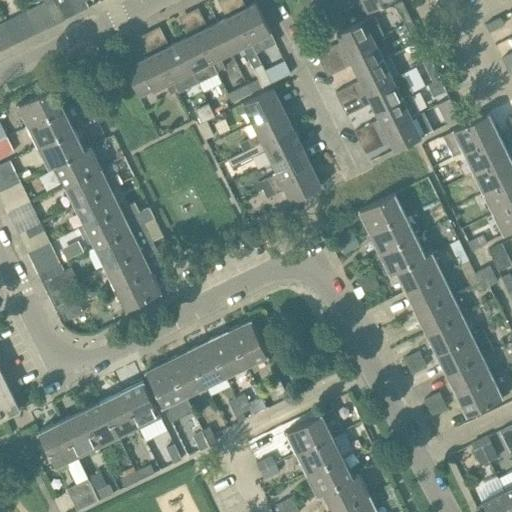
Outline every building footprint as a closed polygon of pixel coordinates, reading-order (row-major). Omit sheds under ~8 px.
[(48,7),(44,0),(45,1),(37,5),(48,26),(56,23),(48,7)] [(44,0),(48,7),(56,23),(63,19),(54,0),(44,0)] [(338,0),(336,1),(341,11),(359,3),(358,1),(360,0),(364,0),(369,10),(388,0),(338,0)] [(401,0),(395,3),(405,23),(412,20),(402,0),(401,0)] [(259,37),(271,31),(256,2),(236,12),(256,51),(264,47),(259,37)] [(256,51),(236,12),(216,21),(231,51),(243,45),(248,55),(262,87),(271,82),(256,51)] [(384,33),(374,13),(337,32),(342,41),(336,44),(336,43),(317,52),(322,64),(374,39),(384,33)] [(504,24),(500,16),(485,23),(489,31),(504,24)] [(12,17),(4,21),(11,36),(15,43),(23,39),(12,17)] [(421,39),(412,20),(405,23),(414,43),(421,39)] [(0,32),(7,46),(15,43),(11,36),(4,21),(0,22),(0,32)] [(231,51),(216,21),(197,31),(217,70),(224,67),(219,56),(231,51)] [(165,24),(144,33),(152,51),(173,42),(165,24)] [(178,40),(192,69),(192,70),(198,82),(217,72),(217,70),(197,31),(178,40)] [(383,58),(374,39),(322,64),(328,75),(347,66),(347,65),(352,62),(357,71),(383,58)] [(424,62),(431,58),(421,39),(414,43),(424,62)] [(192,69),(178,40),(158,50),(178,90),(179,91),(198,82),(192,70),(192,69)] [(178,90),(158,50),(139,60),(140,61),(126,68),(139,96),(165,83),(170,93),(178,90)] [(506,65),(511,61),(511,52),(502,57),(506,65)] [(341,103),(393,77),(383,58),(357,71),(361,80),(355,83),(355,82),(336,91),(341,103)] [(431,58),(424,62),(433,82),(440,78),(431,58)] [(76,81),(71,70),(64,74),(69,85),(76,81)] [(371,101),(376,110),(402,97),(393,77),(341,103),(347,114),(366,104),(366,103),(371,101)] [(433,82),(428,84),(434,96),(446,90),(440,78),(433,82)] [(251,92),(247,83),(228,92),(227,92),(232,102),(232,101),(251,92)] [(28,124),(64,107),(54,86),(16,105),(16,106),(19,105),(28,124)] [(247,110),(253,122),(283,107),(273,87),(233,107),(237,115),(247,110)] [(420,111),(411,93),(402,97),(376,110),(380,119),(374,121),(355,130),(360,142),(424,110),(424,109),(420,111)] [(450,98),(443,101),(452,121),(460,117),(450,98)] [(209,104),(195,111),(200,123),(207,120),(215,116),(209,104)] [(74,128),(64,107),(28,124),(38,145),(74,128)] [(293,126),(283,107),(253,122),(258,133),(248,138),(239,142),(243,150),(227,158),(228,158),(293,126)] [(424,110),(360,142),(366,153),(385,143),(385,142),(390,139),(395,149),(422,136),(434,130),(424,110)] [(442,134),(453,155),(463,150),(499,132),(489,111),(442,134)] [(200,123),(198,124),(205,138),(214,134),(207,120),(200,123)] [(271,161),(302,146),(293,126),(228,158),(231,167),(266,150),(271,161)] [(84,148),(84,147),(74,128),(38,145),(49,167),(56,164),(55,163),(84,148)] [(450,157),(460,177),(474,170),(509,153),(499,132),(463,150),(453,155),(450,157)] [(6,135),(0,137),(0,155),(13,149),(6,135)] [(56,164),(65,183),(101,166),(90,144),(84,147),(84,148),(55,163),(56,164)] [(312,165),(302,146),(271,161),(277,173),(260,181),(263,189),(312,165)] [(474,170),(484,191),(511,176),(511,159),(509,153),(474,170)] [(312,165),(263,189),(267,197),(286,187),(292,200),(322,185),(312,165)] [(75,204),(111,187),(122,181),(118,171),(106,177),(101,166),(65,183),(75,204)] [(0,180),(0,190),(21,181),(16,172),(0,180)] [(494,212),(511,202),(511,176),(484,191),(494,212)] [(0,190),(0,193),(2,199),(24,188),(21,181),(0,190)] [(121,207),(111,187),(75,204),(85,224),(121,207)] [(370,230),(405,213),(395,192),(357,210),(357,212),(360,210),(370,230)] [(85,224),(78,228),(84,238),(91,235),(95,245),(152,218),(147,207),(139,211),(134,201),(121,207),(85,224)] [(511,202),(494,212),(505,232),(511,228),(511,202)] [(405,213),(370,230),(380,251),(415,234),(405,213)] [(25,228),(40,221),(37,214),(15,224),(18,231),(25,228)] [(95,245),(105,265),(154,242),(144,222),(152,218),(95,245)] [(25,228),(29,237),(44,229),(40,221),(25,228)] [(341,244),(356,237),(352,229),(337,236),(341,244)] [(488,241),(483,232),(468,241),(472,248),(488,241)] [(426,255),(425,254),(415,234),(380,251),(390,273),(397,269),(426,255)] [(81,235),(63,244),(69,256),(87,247),(81,235)] [(356,237),(341,244),(345,252),(360,245),(356,237)] [(511,263),(511,261),(502,241),(488,248),(498,270),(511,263)] [(151,268),(161,263),(163,263),(153,243),(154,243),(154,242),(105,265),(115,286),(151,268)] [(397,269),(406,289),(442,272),(431,251),(425,254),(426,255),(397,269)] [(45,269),(60,262),(56,254),(41,262),(45,269)] [(460,263),(470,283),(478,279),(475,272),(468,259),(460,263)] [(64,270),(60,262),(45,269),(38,273),(42,281),(44,280),(64,270)] [(494,272),(490,264),(475,272),(478,279),(494,272)] [(151,268),(115,286),(126,308),(162,290),(151,268)] [(362,286),(377,279),(373,271),(358,278),(362,286)] [(406,289),(416,310),(452,292),(442,272),(406,289)] [(494,272),(478,279),(482,286),(483,288),(498,280),(494,272)] [(509,291),(511,288),(511,277),(509,272),(501,276),(509,291)] [(377,279),(362,286),(365,294),(380,286),(377,279)] [(416,310),(426,330),(462,313),(452,292),(416,310)] [(65,310),(80,303),(76,295),(61,303),(65,310)] [(80,303),(65,310),(69,318),(84,311),(80,303)] [(426,330),(436,351),(472,334),(462,313),(426,330)] [(228,329),(246,364),(268,354),(249,316),(248,316),(249,319),(228,329)] [(226,374),(246,364),(228,329),(208,339),(226,374)] [(472,334),(436,351),(447,372),(482,354),(472,334)] [(188,349),(205,384),(226,374),(208,339),(188,349)] [(205,384),(188,349),(167,358),(185,394),(205,384)] [(408,365),(423,358),(419,350),(404,357),(408,365)] [(447,372),(457,392),(492,375),(482,354),(447,372)] [(164,405),(185,394),(167,358),(146,369),(164,405)] [(423,358),(408,365),(412,373),(427,365),(423,358)] [(0,418),(20,408),(16,400),(10,403),(1,385),(7,382),(3,375),(0,376),(0,418)] [(286,391),(278,375),(270,379),(278,395),(286,391)] [(492,375),(457,392),(467,413),(503,396),(492,375)] [(122,389),(139,425),(146,440),(167,429),(142,376),(140,377),(142,379),(122,389)] [(139,425),(122,389),(101,399),(119,435),(139,425)] [(424,398),(428,406),(443,399),(440,391),(424,398)] [(244,392),(236,396),(244,411),(252,407),(244,392)] [(236,415),(244,411),(236,396),(229,400),(236,415)] [(81,409),(98,445),(119,435),(101,399),(81,409)] [(447,406),(443,399),(428,406),(432,414),(447,406)] [(98,445),(81,409),(60,419),(78,455),(98,445)] [(297,451),(333,434),(346,428),(342,420),(329,426),(322,413),(284,431),(284,433),(287,431),(297,451)] [(78,455),(60,419),(39,430),(43,439),(56,465),(57,465),(59,471),(69,466),(66,460),(78,455)] [(511,423),(500,429),(510,450),(511,449),(511,423)] [(213,434),(210,426),(202,429),(209,445),(217,441),(213,434)] [(39,430),(38,427),(25,434),(30,445),(43,439),(39,430)] [(201,448),(209,445),(202,429),(194,433),(201,448)] [(333,434),(297,451),(307,472),(343,455),(333,434)] [(482,445),(489,461),(497,457),(490,442),(482,445)] [(182,458),(174,443),(166,447),(174,462),(182,458)] [(489,461),(482,445),(475,449),(482,464),(489,461)] [(361,470),(352,450),(343,455),(307,472),(317,493),(324,490),(353,475),(352,475),(359,471),(361,470)] [(260,469),(275,462),(272,454),(256,462),(260,469)] [(279,470),(275,462),(260,469),(264,477),(279,470)] [(151,463),(136,470),(140,478),(155,471),(151,463)] [(125,485),(140,478),(136,470),(121,477),(125,485)] [(324,490),(333,510),(369,493),(359,471),(352,475),(353,475),(324,490)] [(91,483),(92,483),(88,477),(67,487),(77,509),(99,498),(91,483)] [(95,490),(92,483),(91,483),(99,498),(114,491),(110,483),(95,490)] [(511,507),(511,484),(503,489),(511,507)] [(511,511),(511,507),(503,489),(482,499),(484,502),(489,511),(488,511),(511,511)] [(334,511),(378,511),(369,493),(333,510),(334,511)] [(281,511),(296,503),(292,496),(277,503),(281,511)] [(479,511),(488,511),(489,511),(484,502),(477,505),(479,511)] [(296,503),(281,511),(280,511),(298,511),(300,511),(296,503)]
